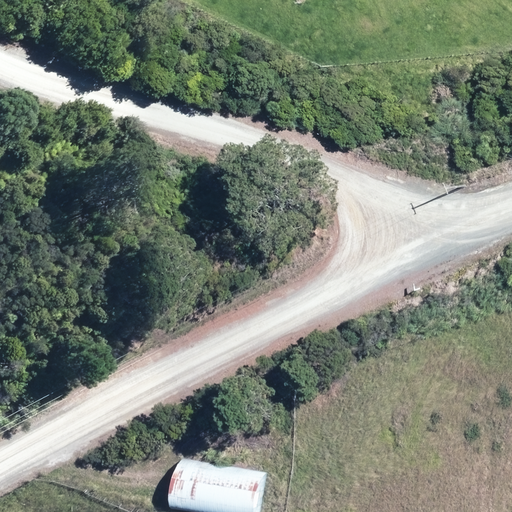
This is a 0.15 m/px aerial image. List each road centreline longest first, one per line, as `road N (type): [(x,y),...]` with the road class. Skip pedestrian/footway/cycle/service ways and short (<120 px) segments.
road 1 (unclassified): [(0,464),(441,231)]
road 2 (residential): [(441,231),(266,149),(0,62)]
